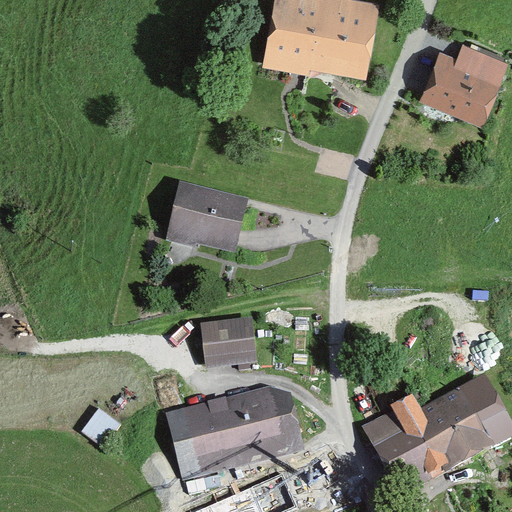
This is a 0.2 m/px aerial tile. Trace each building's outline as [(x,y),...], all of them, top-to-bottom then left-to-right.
[(379,5),(349,0),(274,0),(264,65),(367,82),(379,5)] [(502,64),(458,46),(453,59),(435,52),(416,101),(477,126),(502,64)] [(247,202),(177,186),(164,241),(234,258),(247,202)] [(245,323),(196,329),(202,373),(250,367),(245,323)] [(281,388),(162,420),(180,487),(299,456),(281,388)] [(387,419),(363,432),(400,499),(492,448),(461,392),(417,416),(407,399),(383,412),(387,419)] [(117,430),(98,415),(81,437),(101,451),(117,430)] [(135,454),(121,444),(113,453),(126,461),(135,454)] [(212,511),(209,501),(177,511),(212,511)]
